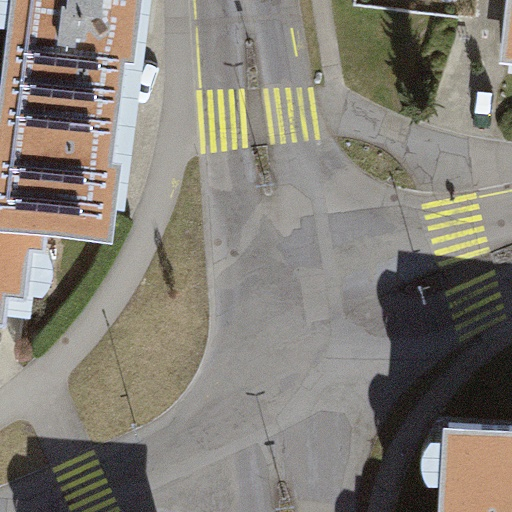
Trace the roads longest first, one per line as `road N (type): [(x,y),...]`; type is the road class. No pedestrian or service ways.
road 1 (residential): [(240,0),(294,363)]
road 2 (residential): [(41,511),(156,457),(294,363)]
road 3 (residential): [(294,363),(407,293),(511,251)]
road 4 (residential): [(294,363),(289,511)]
